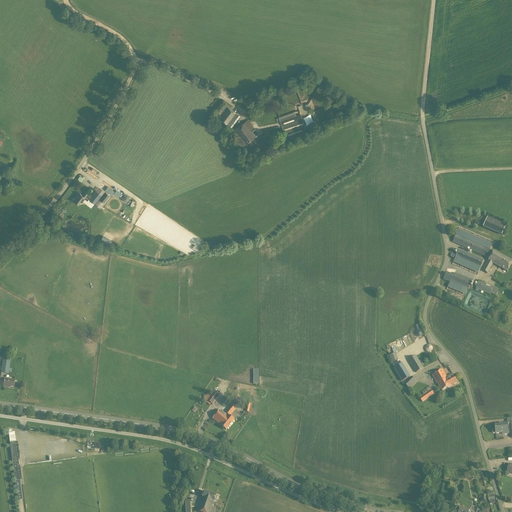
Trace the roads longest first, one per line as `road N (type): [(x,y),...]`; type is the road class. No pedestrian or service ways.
road 1 (unclassified): [(503,511),(463,376),(423,319),(446,255),(421,110),(433,0)]
road 2 (secondary): [(356,504),(194,435),(0,405)]
road 3 (unclassified): [(0,259),(98,139),(134,69),(125,43)]
